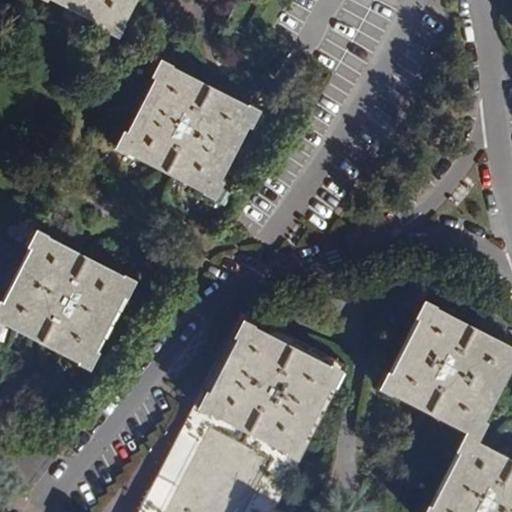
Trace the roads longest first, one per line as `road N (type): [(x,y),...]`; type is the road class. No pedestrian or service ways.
road 1 (residential): [(38,511),(223,288),(408,226)]
road 2 (residential): [(408,226),(496,126)]
road 3 (residential): [(496,126),(475,0)]
